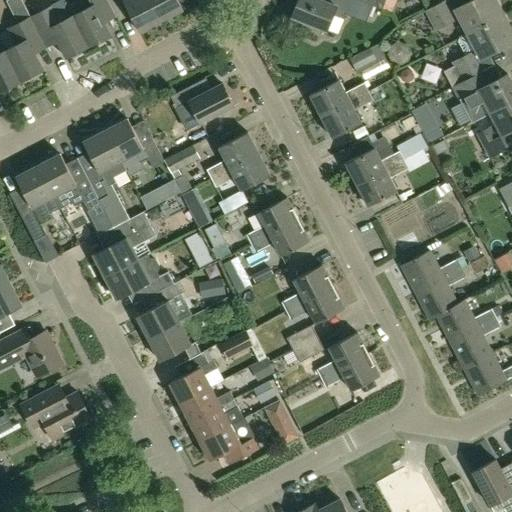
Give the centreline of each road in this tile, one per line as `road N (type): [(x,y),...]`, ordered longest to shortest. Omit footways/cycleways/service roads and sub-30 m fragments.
road 1 (residential): [(408,426),(408,366),(240,42)]
road 2 (residential): [(197,511),(103,324),(82,308),(60,261)]
road 3 (residential): [(0,148),(119,89),(141,62),(191,36),(240,42)]
road 4 (residential): [(219,511),(361,432),(408,426)]
